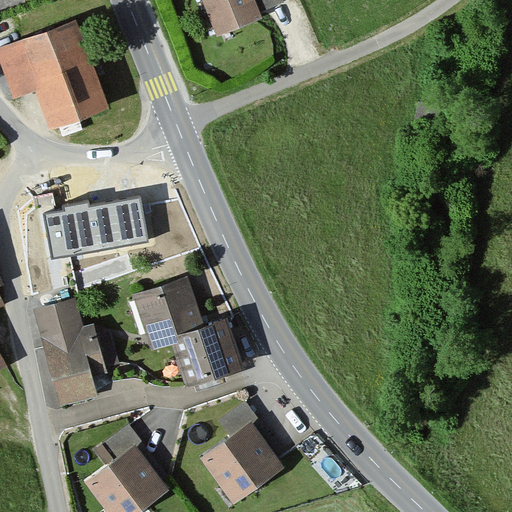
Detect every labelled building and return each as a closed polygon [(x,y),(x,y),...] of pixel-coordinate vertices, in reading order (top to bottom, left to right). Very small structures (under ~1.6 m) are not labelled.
[(280,0),(203,0),(217,36),(262,19),(260,12),(282,4),(280,0)] [(74,23),(0,49),(0,69),(11,100),(33,92),(49,134),(108,112),(74,23)] [(140,197),(45,213),(53,258),(148,242),(140,197)] [(188,278),(127,297),(145,355),(174,346),(187,389),(243,372),(227,320),(204,328),(188,278)] [(76,302),(34,312),(58,410),(97,401),(92,378),(106,375),(104,369),(118,366),(110,333),(95,336),(93,325),(82,328),(76,302)] [(232,440),(202,460),(233,505),(283,470),(261,438),(269,432),(247,400),(219,420),(232,440)] [(129,425),(101,446),(114,463),(85,483),(106,511),(134,511),(165,490),(161,484),(168,478),(129,425)]
